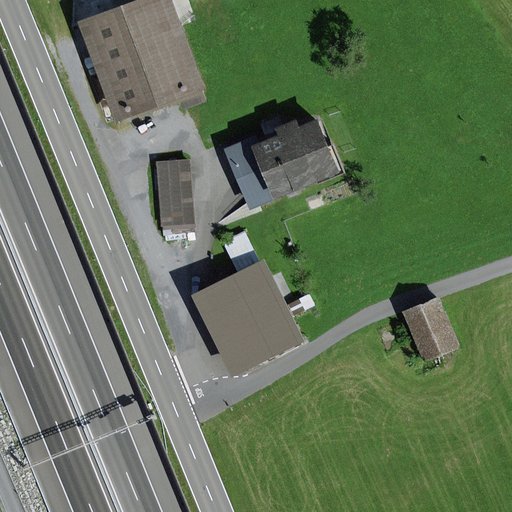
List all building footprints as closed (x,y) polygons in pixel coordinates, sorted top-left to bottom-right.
[(144,0),(96,17),(127,106),(187,86),(158,0),(144,0)] [(334,164),(311,111),(228,146),(251,199),(334,164)] [(163,222),(190,220),(186,172),(158,175),(163,222)] [(242,364),(295,339),(261,263),(207,287),(242,364)] [(426,358),(455,345),(435,301),(407,313),(426,358)]
